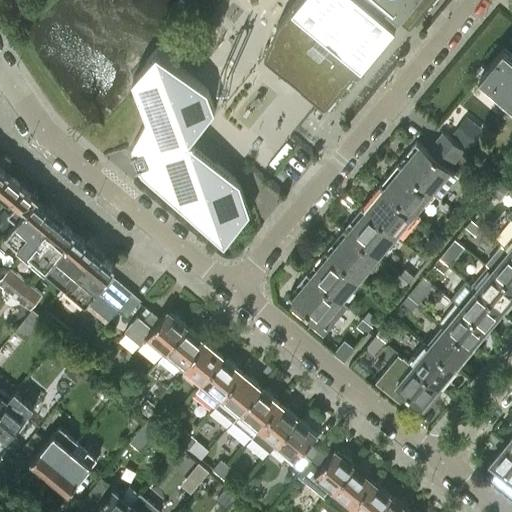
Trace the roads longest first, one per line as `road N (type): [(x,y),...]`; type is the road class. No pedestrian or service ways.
road 1 (residential): [(233,289),(473,0)]
road 2 (residential): [(233,289),(64,152),(0,69)]
road 3 (residential): [(440,460),(233,289)]
